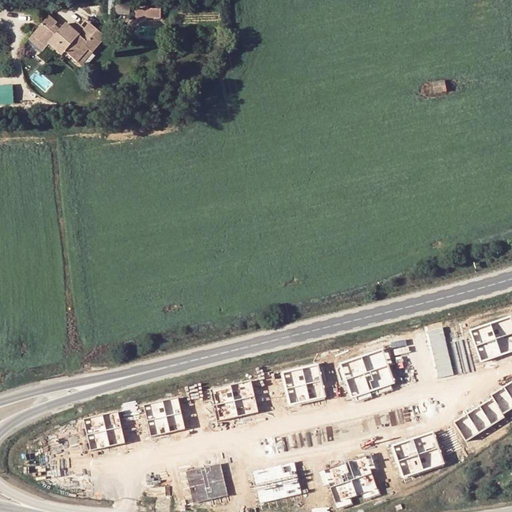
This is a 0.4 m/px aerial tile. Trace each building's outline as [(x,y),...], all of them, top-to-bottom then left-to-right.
[(49,39),(50,37),(61,24),(56,20),(59,16),(50,9),(34,28),(49,39)] [(88,27),(85,30),(82,28),(68,45),(81,55),(90,43),(94,46),(109,28),(92,16),(85,25),(88,27)] [(58,43),(65,48),(68,45),(82,28),(72,20),(70,20),(67,23),(64,21),(61,24),(50,37),(58,43)] [(45,45),(49,39),(34,28),(30,33),(45,45)] [(94,46),(90,43),(81,55),(84,58),(94,46)] [(8,81),(14,70),(5,66),(0,76),(0,83),(6,86),(15,91),(17,86),(8,81)] [(17,86),(23,75),(14,70),(8,81),(17,86)] [(446,83),(434,84),(434,91),(446,90),(446,83)] [(160,494),(171,495),(172,487),(152,485),(151,494),(160,494)] [(160,494),(159,509),(170,510),(171,495),(160,494)]
